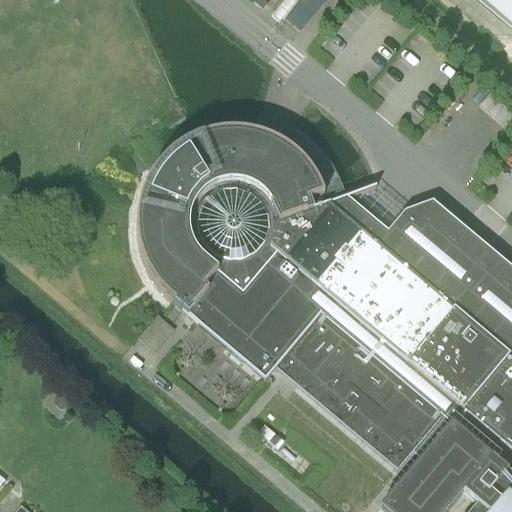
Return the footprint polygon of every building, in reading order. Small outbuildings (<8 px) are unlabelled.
[(329,0),(303,0),(285,22),(300,35),(329,0)] [(511,0),(475,0),(511,32),(511,45),(510,48),(511,50),(511,0)] [(511,131),(511,116),(489,97),(479,109),(509,135),(511,131)] [(169,158),(141,264),(181,315),(264,385),(275,373),(396,475),(413,456),(421,463),(379,511),(450,511),(462,498),(476,510),(473,511),(511,511),(511,273),(432,206),(404,216),(390,233),(347,203),(375,192),(375,191),(327,209),(324,199),(323,198),(286,151),(296,135),(295,133),(284,150),(281,148),(280,148),(255,138),(224,135),(170,158),(169,158)] [(137,341),(154,356),(172,334),(155,320),(137,341)] [(257,436),(276,451),(283,443),(279,440),(278,441),(263,428),(257,436)] [(24,482),(12,497),(30,511),(39,511),(48,502),(24,482)]
